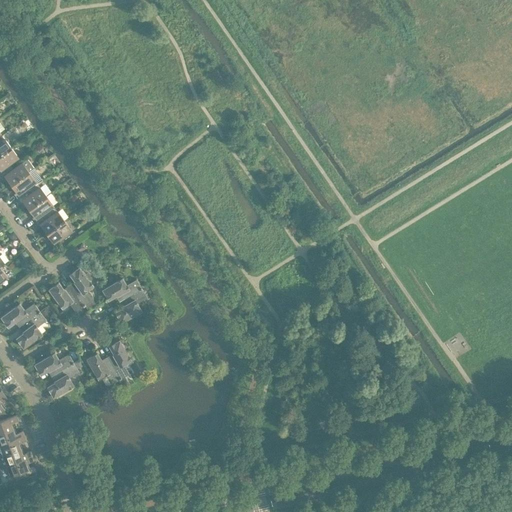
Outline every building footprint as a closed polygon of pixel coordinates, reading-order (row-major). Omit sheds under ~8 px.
[(2,135),(0,136),(0,155),(11,147),(2,135)] [(11,147),(0,155),(0,165),(0,166),(0,173),(11,165),(9,162),(17,156),(11,147)] [(13,183),(28,171),(33,168),(27,158),(13,169),(11,165),(0,173),(0,174),(3,179),(7,176),(13,183)] [(17,198),(37,184),(28,171),(13,183),(18,190),(14,193),(17,198)] [(30,207),(46,196),(37,184),(17,198),(21,203),(25,200),(30,207)] [(35,222),(55,208),(46,196),(30,207),(35,214),(32,217),(35,222)] [(48,231),(64,220),(55,208),(35,222),(39,227),(43,224),(48,231)] [(64,220),(48,231),(53,239),(49,242),(53,247),(73,232),(64,220)] [(78,287),(73,290),(84,306),(93,299),(86,290),(93,285),(84,274),(85,273),(82,269),(82,270),(79,267),(69,274),(76,283),(75,283),(78,287)] [(122,293),(125,298),(141,288),(136,279),(126,284),(122,277),(110,284),(109,283),(105,286),(106,287),(102,289),(108,299),(118,294),(119,295),(122,293)] [(75,312),(84,306),(73,290),(68,293),(66,290),(65,291),(58,282),(49,289),(51,292),(50,293),(53,297),(54,296),(62,307),(69,303),(75,312)] [(125,306),(115,311),(121,322),(125,320),(129,318),(129,317),(141,310),(137,303),(147,297),(141,288),(125,298),(128,303),(124,305),(125,306)] [(21,318),(24,323),(40,311),(33,303),(24,309),(19,303),(8,311),(7,310),(3,313),(4,314),(1,316),(8,326),(17,319),(18,320),(21,318)] [(47,308),(41,313),(44,317),(50,312),(47,308)] [(25,331),(16,337),(23,347),(26,344),(27,345),(31,342),(30,342),(42,333),(37,327),(46,320),(44,317),(41,313),(40,311),(24,323),(28,327),(24,330),(25,331)] [(115,359),(110,362),(120,379),(129,373),(124,363),(131,359),(124,347),(125,347),(122,343),(121,343),(119,339),(109,345),(115,355),(113,356),(115,359)] [(54,367),(57,372),(74,363),(68,353),(58,359),(54,352),(42,359),(41,358),(37,361),(38,361),(34,364),(40,374),(50,368),(51,369),(54,367)] [(97,352),(86,358),(89,362),(88,362),(90,366),(91,366),(98,378),(105,374),(111,384),(120,379),(110,362),(106,365),(104,361),(102,362),(97,352)] [(77,361),(74,363),(77,368),(82,365),(79,360),(77,361)] [(77,368),(74,363),(57,372),(60,377),(56,379),(57,380),(47,386),(53,396),(57,394),(57,395),(61,393),(61,392),(73,385),(69,378),(79,372),(77,368)] [(0,432),(12,428),(10,422),(18,419),(16,414),(0,420),(0,432)] [(0,443),(24,435),(22,431),(14,434),(12,428),(0,432),(0,443)] [(0,455),(19,448),(17,443),(25,440),(24,435),(0,443),(0,455)] [(7,464),(31,455),(30,451),(22,454),(19,448),(0,455),(0,462),(2,466),(7,464)] [(27,469),(25,463),(33,460),(31,455),(7,464),(11,475),(13,474),(15,480),(27,476),(24,470),(27,469)]
